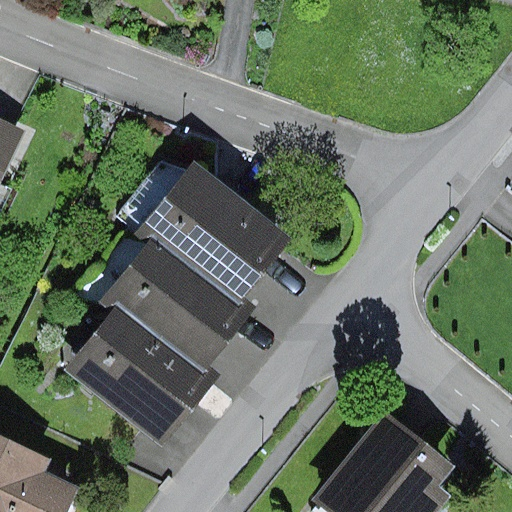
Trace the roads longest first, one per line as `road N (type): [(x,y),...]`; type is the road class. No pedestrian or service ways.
road 1 (residential): [(441,189),(0,15)]
road 2 (residential): [(179,511),(356,294)]
road 3 (residential): [(356,294),(511,423)]
road 4 (residential): [(356,294),(441,189)]
